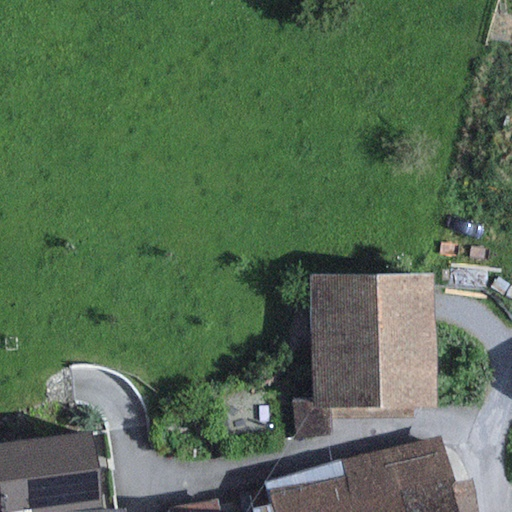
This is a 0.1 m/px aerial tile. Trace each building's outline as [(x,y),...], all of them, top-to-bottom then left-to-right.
[(422,278),(305,278),(304,400),(291,400),(291,437),(324,437),(324,410),(422,410),(422,278)] [(80,430),(0,441),(0,511),(31,511),(91,504),(80,430)] [(436,437),(338,462),(347,506),(391,495),(394,511),(470,511),(465,481),(448,485),(443,458),(436,437)] [(347,506),(338,462),(258,485),(263,507),(264,511),(394,511),(391,495),(347,506)] [(153,502),(154,511),(216,511),(213,490),(153,502)]
